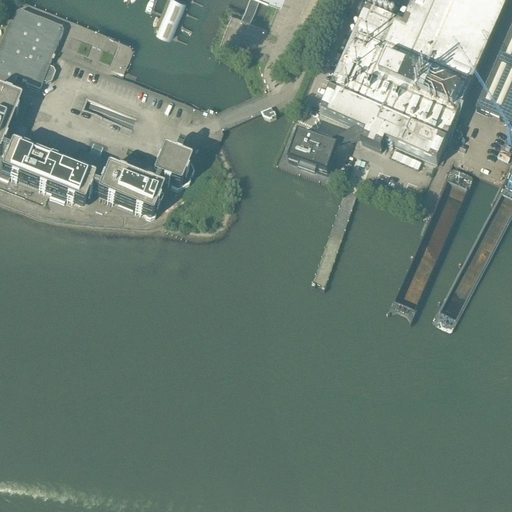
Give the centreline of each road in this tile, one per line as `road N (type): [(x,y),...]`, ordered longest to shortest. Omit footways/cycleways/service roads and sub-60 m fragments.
road 1 (unclassified): [(169,138),(291,92),(331,0)]
road 2 (unknown): [(169,138),(84,100),(73,129),(113,146)]
